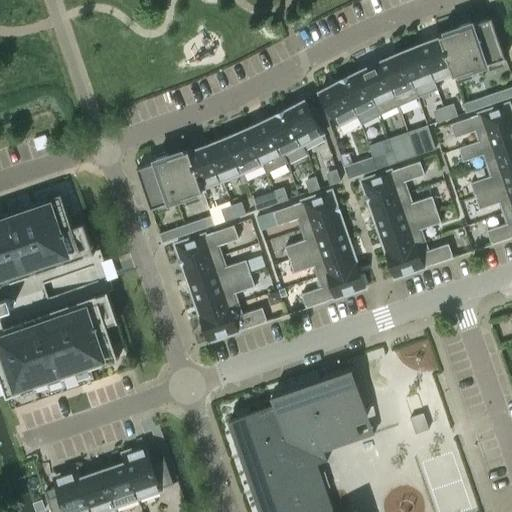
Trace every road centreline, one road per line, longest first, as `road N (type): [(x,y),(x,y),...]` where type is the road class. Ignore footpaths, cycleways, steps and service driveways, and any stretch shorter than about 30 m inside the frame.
road 1 (residential): [(105,153),(195,121),(379,25),(448,0)]
road 2 (residential): [(187,390),(458,296)]
road 3 (residential): [(105,153),(187,390)]
road 4 (residential): [(21,445),(187,390)]
road 5 (residential): [(511,455),(458,296)]
road 6 (residential): [(187,390),(228,511)]
